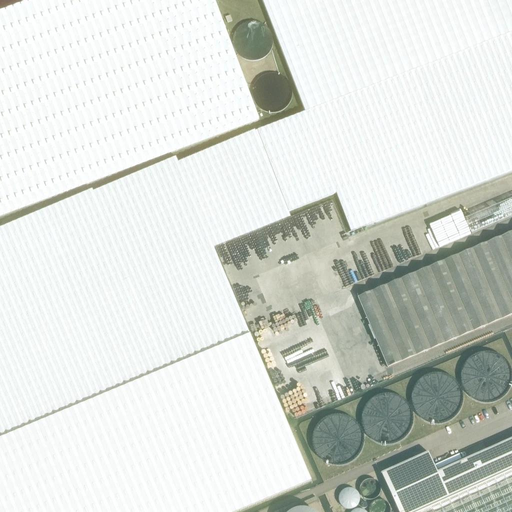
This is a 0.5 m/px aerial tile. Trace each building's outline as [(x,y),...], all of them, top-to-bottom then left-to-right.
[(32,0),(0,12),(0,216),(258,120),(213,0),(32,0)] [(0,437),(76,405),(166,368),(202,353),(250,333),(214,247),(290,217),(288,213),(290,212),(336,194),(351,232),(511,170),(511,0),(261,0),(305,113),(255,132),(255,131),(254,131),(178,163),(175,158),(93,192),(92,190),(0,228),(0,437)] [(267,39),(266,35),(265,32),(264,29),(262,27),(259,24),(255,23),(252,22),(249,22),(245,22),(243,23),(240,25),(238,27),(235,29),(234,32),(233,35),(233,39),(233,42),(234,46),(236,49),(238,51),(240,53),(243,55),(246,55),(250,56),(253,55),(256,55),(259,53),(261,51),(263,49),(265,46),(266,42),(267,39)] [(285,90),(285,87),(284,84),(282,81),(281,78),(278,76),(275,75),(273,74),(269,73),(266,73),(263,74),(260,76),(257,78),(255,80),(253,83),(252,86),(251,90),(252,93),(252,96),(254,99),(256,102),(258,104),(260,105),(264,106),(267,107),(271,107),(275,106),(277,105),(280,103),(282,100),(284,97),(285,94),(285,90)] [(470,228),(511,212),(511,193),(489,202),(488,198),(473,203),(476,210),(465,214),(470,228)] [(511,232),(358,298),(387,368),(511,314),(511,232)] [(0,511),(238,511),(312,481),(311,480),(250,333),(202,353),(166,368),(76,405),(0,437),(0,511)] [(420,392),(419,420),(433,420),(433,417),(440,417),(440,420),(458,420),(458,407),(442,406),(442,400),(437,400),(437,393),(444,393),(444,380),(437,380),(437,378),(417,378),(417,392),(420,392)] [(366,397),(367,413),(376,413),(376,418),(404,417),(404,410),(403,410),(403,401),(397,402),(397,401),(393,401),(393,396),(366,397)] [(427,454),(381,474),(398,511),(419,511),(511,470),(511,439),(436,473),(427,454)] [(511,511),(511,470),(419,511),(511,511)]
